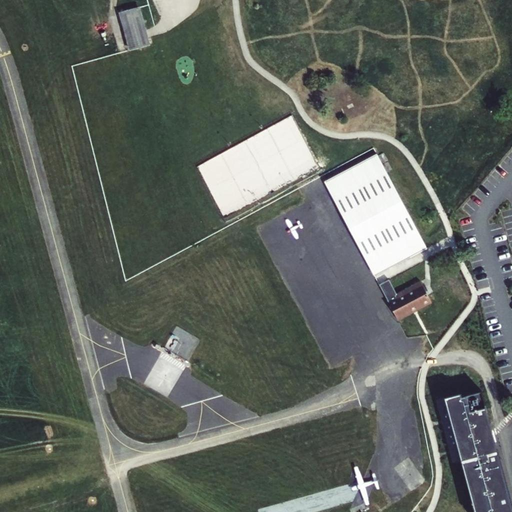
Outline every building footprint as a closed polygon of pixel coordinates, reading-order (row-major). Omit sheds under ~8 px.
[(140,7),(119,13),(129,50),(150,44),(140,7)] [(427,248),(377,154),(326,181),(376,275),(427,248)] [(380,285),(399,319),(415,311),(432,301),(421,281),(420,282),(419,279),(414,282),(415,284),(398,294),(389,279),(380,285)] [(161,354),(157,362),(165,366),(163,369),(178,376),(184,365),(161,354)] [(460,394),(444,398),(474,511),(511,511),(511,505),(494,439),(482,391),(461,396),(460,394)]
